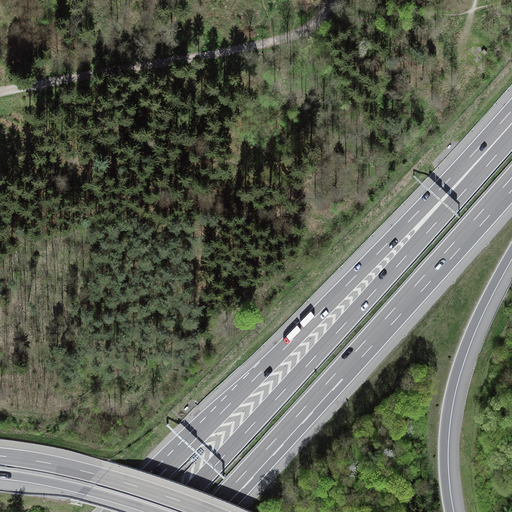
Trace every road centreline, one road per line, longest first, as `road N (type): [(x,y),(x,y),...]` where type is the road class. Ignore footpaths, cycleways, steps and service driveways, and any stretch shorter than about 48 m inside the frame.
road 1 (motorway): [(498,138),(123,511)]
road 2 (motorway): [(498,138),(172,511)]
road 3 (motorway): [(213,511),(511,183)]
road 4 (track): [(0,92),(281,38)]
road 5 (motorway): [(449,511),(448,399),(479,310),(511,251)]
road 6 (motorway): [(205,511),(102,475),(0,455)]
road 7 (motorway): [(0,473),(154,511)]
